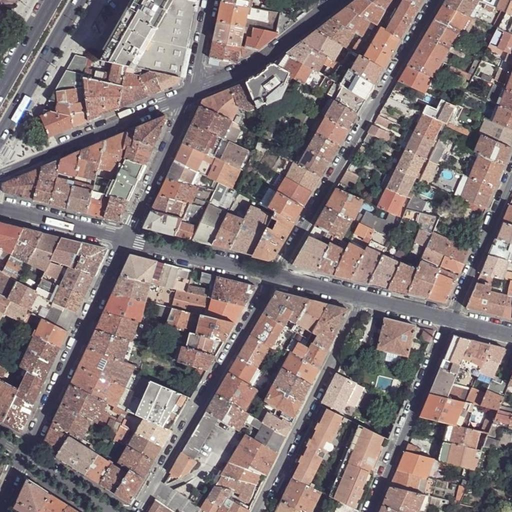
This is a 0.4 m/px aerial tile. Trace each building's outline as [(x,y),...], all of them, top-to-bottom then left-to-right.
[(192,23),(197,0),(195,0),(135,0),(134,3),(117,34),(101,61),(113,64),(180,78),(182,69),(185,56),(188,43),(192,23)] [(222,0),(222,2),(251,8),(252,0),(222,0)] [(370,22),(376,25),(376,26),(386,11),(366,0),(356,0),(350,5),(346,8),(370,22)] [(366,0),(386,11),(392,0),(366,0)] [(405,0),(403,0),(386,31),(401,39),(410,24),(419,8),(405,0)] [(405,0),(419,8),(423,1),(423,0),(405,0)] [(469,17),(478,1),(475,0),(445,0),(443,5),(469,17)] [(504,13),(510,0),(499,0),(496,9),(500,11),(504,13)] [(219,14),(218,22),(253,29),(276,33),(277,31),(279,21),(280,14),(251,8),(222,2),(219,14)] [(460,32),(469,17),(443,5),(438,14),(434,20),(460,32)] [(361,38),(370,22),(346,8),(335,17),(331,20),(355,34),(361,37),(360,37),(361,38)] [(496,29),(504,13),(500,11),(493,27),(496,29)] [(511,15),(508,14),(504,13),(496,29),(511,35),(511,15)] [(346,48),(355,34),(331,20),(328,22),(320,28),(316,31),(343,46),(346,48)] [(451,48),(460,32),(434,20),(430,28),(425,36),(451,48)] [(216,30),(214,41),(240,46),(242,35),(247,36),(252,37),(253,29),(218,22),(216,30)] [(381,28),(364,59),(383,70),(392,55),(401,39),(386,31),(381,28)] [(276,33),(253,29),(252,37),(247,36),(245,47),(252,49),(258,51),(269,42),(279,35),(279,33),(276,33)] [(511,35),(496,29),(492,38),(489,45),(511,54),(511,35)] [(333,62),(343,46),(316,31),(313,34),(304,41),(301,43),(327,58),(332,61),(333,62)] [(489,45),(492,38),(479,33),(476,39),(489,45)] [(448,52),(451,48),(425,36),(421,43),(416,51),(442,62),(448,52)] [(352,52),(359,56),(362,58),(364,54),(358,50),(362,42),(359,40),(352,52)] [(237,61),(238,59),(240,46),(214,41),(212,48),(210,59),(237,64),(237,61)] [(292,51),(287,54),(313,70),(318,73),(323,65),(327,58),(301,43),(299,45),(292,51)] [(511,54),(489,45),(487,49),(507,58),(506,61),(511,63),(511,73),(511,74),(511,73),(511,54)] [(242,57),(243,56),(248,52),(252,49),(245,47),(242,47),(242,57)] [(457,56),(460,51),(451,48),(448,52),(457,56)] [(433,78),(442,62),(416,51),(412,58),(407,66),(432,77),(433,78)] [(277,62),(274,65),(290,74),(288,76),(289,77),(298,82),(302,84),(304,85),(313,70),(287,54),(284,57),(277,62)] [(179,83),(180,78),(113,64),(110,74),(85,69),(87,58),(76,56),(71,63),(65,74),(130,88),(132,103),(136,101),(145,98),(152,95),(159,92),(166,89),(177,84),(179,83)] [(359,56),(350,72),(374,85),(379,77),(383,70),(364,59),(362,58),(359,56)] [(328,68),(332,61),(327,58),(323,65),(328,68)] [(474,76),(481,60),(477,58),(469,74),(474,76)] [(478,77),(486,62),(481,60),(474,76),(478,77)] [(252,80),(246,82),(255,107),(266,103),(267,106),(281,99),(287,85),(285,84),(289,77),(288,76),(290,74),(274,65),(268,69),(257,78),(252,80)] [(425,93),(432,77),(407,66),(402,76),(399,81),(425,93)] [(472,80),(474,76),(469,74),(451,66),(448,71),(471,81),(472,80)] [(348,70),(340,85),(352,92),(366,99),(370,93),(374,85),(350,72),(348,70)] [(511,73),(511,74),(507,72),(503,81),(508,83),(506,90),(511,92),(511,73)] [(130,88),(65,74),(59,83),(50,101),(58,103),(67,105),(77,104),(86,102),(88,121),(95,118),(112,111),(124,106),(132,103),(130,88)] [(481,79),(491,83),(493,79),(483,75),(481,79)] [(478,77),(474,76),(472,80),(497,91),(499,87),(491,83),(481,79),(478,77)] [(499,87),(500,87),(502,83),(493,79),(491,83),(499,87)] [(234,87),(231,89),(238,107),(246,111),(255,107),(246,82),(243,84),(234,87)] [(302,84),(298,82),(291,97),(294,99),(302,84)] [(486,100),(488,101),(491,95),(470,85),(466,92),(486,100)] [(204,100),(201,107),(231,122),(235,113),(238,107),(231,89),(219,94),(204,100)] [(511,92),(506,90),(500,106),(511,111),(511,92)] [(401,104),(409,107),(413,100),(393,91),(389,98),(401,104)] [(352,92),(343,107),(357,114),(362,106),(366,99),(352,92)] [(291,97),(282,114),(285,116),(294,99),(291,97)] [(397,111),(401,104),(389,98),(384,106),(385,107),(385,106),(397,111)] [(330,99),(321,114),(326,117),(335,102),(330,99)] [(423,114),(447,125),(448,122),(455,106),(441,100),(437,110),(427,105),(423,114)] [(488,113),(493,103),(488,101),(486,100),(482,110),(488,113)] [(86,122),(88,121),(86,102),(77,104),(67,105),(58,103),(55,108),(52,112),(69,116),(74,127),(78,126),(86,122)] [(335,102),(326,117),(348,130),(352,122),(357,114),(343,107),(335,102)] [(463,109),(459,107),(456,106),(455,106),(448,122),(455,125),(463,109)] [(511,111),(500,106),(493,122),(511,130),(511,111)] [(196,117),(192,125),(223,140),(230,144),(233,145),(241,127),(238,125),(231,122),(201,107),(196,117)] [(273,109),(265,127),(268,129),(276,111),(273,109)] [(387,119),(395,123),(398,116),(383,109),(379,116),(387,119)] [(69,129),(74,127),(69,116),(52,112),(44,110),(40,117),(50,137),(55,135),(69,129)] [(235,113),(231,122),(238,125),(242,116),(235,113)] [(447,125),(423,114),(414,131),(434,140),(441,126),(445,128),(446,126),(447,125)] [(140,127),(137,128),(134,141),(154,147),(167,119),(166,116),(159,119),(148,123),(140,127)] [(383,126),(387,119),(379,116),(375,122),(383,126)] [(326,117),(317,134),(339,146),(343,139),(348,130),(326,117)] [(475,139),(477,133),(455,125),(448,122),(447,125),(446,126),(475,139)] [(511,149),(511,130),(493,122),(490,129),(486,138),(511,149)] [(188,135),(184,143),(205,154),(214,158),(223,140),(192,125),(188,135)] [(369,133),(381,139),(385,131),(373,126),(369,133)] [(482,136),(486,138),(490,129),(483,126),(479,134),(482,136)] [(261,137),(258,143),(261,145),(268,129),(265,127),(263,133),(261,137)] [(132,130),(128,132),(124,150),(127,151),(124,159),(125,160),(145,166),(150,156),(154,147),(134,141),(137,128),(132,130)] [(382,139),(387,141),(390,135),(385,131),(381,139),(382,139)] [(425,158),(434,140),(414,131),(405,149),(425,158)] [(112,138),(105,142),(98,169),(118,174),(120,164),(122,159),(124,150),(128,132),(112,138)] [(379,145),(382,139),(381,139),(369,133),(364,141),(377,147),(378,147),(379,145)] [(317,134),(307,150),(329,162),(334,155),(339,146),(317,134)] [(508,158),(511,149),(486,138),(482,136),(475,153),(505,166),(508,158)] [(437,164),(448,141),(440,138),(429,160),(437,164)] [(91,148),(81,151),(76,175),(95,180),(96,177),(98,169),(105,142),(91,148)] [(178,155),(175,162),(197,172),(205,154),(184,143),(178,155)] [(230,144),(222,161),(240,170),(249,153),(233,145),(230,144)] [(468,155),(470,151),(454,144),(451,151),(466,158),(468,155)] [(367,156),(370,150),(361,146),(358,152),(367,156)] [(415,177),(425,158),(405,149),(396,169),(415,177)] [(300,163),(298,165),(300,166),(321,177),(325,169),(329,162),(307,150),(300,163)] [(81,151),(62,160),(59,172),(76,177),(76,175),(81,151)] [(470,151),(468,155),(466,158),(469,159),(470,156),(478,160),(470,178),(495,189),(500,178),(505,166),(475,153),(470,151)] [(197,172),(220,183),(233,190),(242,171),(240,170),(222,161),(214,158),(205,154),(197,172)] [(261,158),(259,162),(273,171),(276,165),(261,158)] [(287,159),(281,169),(288,173),(293,162),(288,159),(287,159)] [(62,160),(42,168),(39,179),(56,183),(57,177),(59,172),(62,160)] [(123,165),(120,164),(118,174),(116,182),(113,181),(107,196),(111,197),(129,201),(133,192),(145,166),(125,160),(123,165)] [(437,164),(429,160),(420,179),(420,181),(427,184),(437,164)] [(170,173),(167,180),(194,186),(196,181),(193,179),(197,172),(175,162),(170,173)] [(288,173),(284,178),(312,193),(315,186),(321,177),(300,166),(298,165),(293,162),(288,173)] [(25,198),(34,200),(39,179),(42,168),(35,170),(12,180),(3,184),(4,192),(25,198)] [(408,192),(415,177),(396,169),(393,175),(387,188),(406,196),(411,199),(413,195),(408,192)] [(95,180),(76,175),(76,177),(74,182),(94,187),(95,180)] [(344,176),(340,183),(350,187),(353,180),(344,176)] [(57,177),(56,183),(51,205),(59,207),(68,209),(74,182),(57,177)] [(95,180),(94,187),(93,192),(100,194),(103,179),(96,177),(95,180)] [(284,178),(276,192),(303,207),(307,200),(312,193),(284,178)] [(491,199),(495,189),(470,178),(461,198),(467,201),(487,209),(491,199)] [(39,179),(34,200),(42,202),(51,205),(56,183),(39,179)] [(160,196),(190,204),(191,204),(198,187),(194,186),(167,180),(162,190),(160,196)] [(94,187),(74,182),(68,209),(80,212),(88,214),(93,192),(94,187)] [(275,212),(294,222),(299,215),(303,207),(276,192),(269,188),(260,204),(275,212)] [(397,215),(406,196),(387,188),(377,206),(397,215)] [(201,207),(208,209),(209,205),(216,191),(207,189),(201,207)] [(353,220),(363,200),(337,189),(328,203),(326,207),(352,220),(353,220)] [(107,196),(100,194),(93,192),(88,214),(92,215),(102,217),(104,218),(111,197),(107,196)] [(406,209),(422,213),(430,215),(430,214),(431,210),(423,210),(427,202),(413,195),(411,199),(406,209)] [(155,205),(152,212),(184,219),(185,216),(190,204),(160,196),(155,205)] [(123,213),(129,201),(111,197),(104,218),(119,222),(123,213)] [(485,213),(487,209),(467,201),(465,205),(485,213)] [(185,216),(202,221),(208,209),(201,207),(191,204),(190,204),(185,216)] [(203,243),(213,245),(228,214),(209,205),(208,209),(202,221),(199,228),(193,240),(203,243)] [(502,223),(511,225),(511,205),(510,205),(504,217),(502,223)] [(242,252),(253,255),(273,217),(251,207),(244,221),(230,249),(242,252)] [(342,239),(352,220),(326,207),(318,221),(315,226),(327,232),(334,235),(342,239)] [(144,228),(193,240),(199,228),(183,222),(184,220),(184,219),(152,212),(148,221),(144,228)] [(287,235),(294,222),(275,212),(273,217),(253,255),(261,257),(269,259),(274,257),(287,235)] [(360,224),(375,231),(381,234),(386,221),(366,212),(360,224)] [(417,224),(434,230),(439,218),(439,217),(435,216),(430,215),(422,213),(417,224)] [(223,248),(230,249),(244,221),(228,214),(213,245),(223,248)] [(0,248),(3,250),(12,254),(23,228),(2,223),(0,222),(0,248)] [(354,233),(370,241),(373,234),(375,231),(360,224),(359,223),(354,233)] [(498,233),(495,238),(511,242),(511,225),(502,223),(498,233)] [(12,254),(11,254),(8,259),(2,271),(18,281),(19,281),(28,262),(43,233),(33,231),(23,228),(12,254)] [(408,294),(427,248),(432,235),(421,230),(406,265),(401,262),(389,289),(400,292),(408,294)] [(330,243),(334,235),(327,232),(323,239),(330,243)] [(28,262),(47,270),(62,238),(49,235),(43,233),(28,262)] [(384,255),(376,252),(381,241),(379,239),(373,234),(370,241),(365,251),(352,280),(359,282),(369,284),(384,255)] [(463,264),(470,249),(433,234),(432,235),(427,248),(445,257),(463,264)] [(330,243),(346,250),(349,244),(349,242),(342,239),(334,235),(330,243)] [(304,268),(317,271),(329,245),(309,236),(293,264),(304,268)] [(71,266),(82,243),(74,241),(62,238),(47,270),(44,276),(43,278),(56,284),(65,264),(70,267),(71,266)] [(491,248),(488,255),(509,260),(511,250),(511,242),(495,238),(491,248)] [(93,246),(82,243),(71,266),(94,276),(101,262),(107,249),(93,246)] [(326,273),(334,276),(346,250),(330,243),(329,245),(317,271),(326,273)] [(344,278),(352,280),(365,251),(349,244),(346,250),(334,276),(344,278)] [(427,298),(445,257),(427,248),(408,294),(419,296),(427,298)] [(0,256),(8,259),(11,254),(12,254),(3,250),(0,256)] [(126,266),(122,275),(152,283),(174,288),(177,276),(187,278),(190,270),(155,261),(131,255),(126,266)] [(384,255),(369,284),(380,287),(389,289),(401,262),(384,255)] [(483,266),(481,273),(494,276),(502,278),(509,260),(488,255),(483,266)] [(454,285),(457,277),(445,272),(447,267),(460,273),(460,271),(463,264),(445,257),(427,298),(437,301),(446,303),(454,285)] [(91,284),(94,276),(71,266),(70,267),(62,287),(86,295),(91,284)] [(0,294),(8,298),(18,281),(2,271),(1,271),(0,271),(0,294)] [(36,292),(43,278),(44,276),(36,273),(29,288),(35,292),(36,292)] [(216,285),(214,292),(190,285),(189,289),(189,292),(213,298),(245,306),(251,297),(257,286),(223,278),(202,273),(200,280),(201,281),(216,285)] [(481,273),(478,279),(492,282),(494,276),(481,273)] [(119,282),(114,294),(147,302),(152,283),(122,275),(119,282)] [(52,301),(59,286),(56,284),(43,278),(36,292),(35,292),(35,294),(52,301)] [(73,322),(78,312),(57,304),(52,301),(35,294),(35,292),(29,288),(19,281),(18,281),(8,298),(12,301),(31,310),(33,311),(32,313),(44,319),(69,331),(73,322)] [(476,310),(484,312),(490,291),(491,287),(476,283),(466,308),(476,310)] [(81,304),(86,295),(62,287),(59,286),(52,301),(57,304),(78,312),(81,304)] [(178,290),(173,308),(193,313),(203,316),(208,317),(213,298),(189,292),(183,291),(178,290)] [(271,301),(264,313),(285,326),(289,319),(296,323),(309,300),(294,296),(277,291),(271,301)] [(490,291),(484,312),(492,314),(502,316),(507,295),(490,291)] [(12,301),(8,298),(0,294),(0,310),(5,313),(12,301)] [(109,303),(105,312),(139,321),(141,321),(147,302),(114,294),(109,303)] [(511,296),(507,295),(502,316),(511,319),(511,318),(511,296)] [(213,298),(208,317),(235,324),(241,314),(245,306),(213,298)] [(309,300),(296,323),(292,330),(297,333),(310,340),(313,333),(328,305),(317,302),(309,300)] [(23,323),(31,310),(12,301),(5,313),(12,317),(23,323)] [(337,307),(328,305),(313,333),(318,336),(315,343),(328,351),(348,310),(337,307)] [(173,308),(165,328),(173,330),(182,331),(186,332),(193,313),(173,308)] [(102,319),(97,330),(130,341),(133,341),(135,335),(139,321),(105,312),(102,319)] [(5,313),(3,318),(9,322),(12,317),(5,313)] [(285,326),(264,313),(256,327),(251,336),(270,346),(285,355),(288,349),(297,333),(292,330),(285,326)] [(203,316),(198,335),(224,341),(230,332),(235,324),(208,317),(203,316)] [(65,339),(69,331),(44,319),(36,335),(61,347),(65,339)] [(399,322),(385,319),(378,349),(408,357),(416,326),(399,322)] [(153,341),(159,343),(161,338),(165,328),(141,321),(139,321),(135,335),(153,341)] [(165,328),(161,338),(169,341),(173,330),(165,328)] [(435,331),(426,329),(421,339),(430,342),(435,331)] [(88,348),(123,362),(130,341),(97,330),(93,338),(88,348)] [(186,332),(182,331),(179,339),(189,342),(191,334),(186,332)] [(0,340),(8,345),(11,340),(0,333),(0,340)] [(310,340),(297,333),(288,349),(292,352),(320,368),(323,361),(328,351),(315,343),(310,340)] [(189,342),(187,349),(216,356),(219,350),(224,341),(198,335),(191,334),(189,342)] [(58,356),(61,347),(36,335),(29,351),(54,363),(58,356)] [(257,368),(270,346),(251,336),(245,347),(238,357),(257,368)] [(471,341),(459,338),(454,336),(449,348),(445,359),(461,366),(471,341)] [(153,341),(150,347),(156,349),(159,343),(153,341)] [(471,341),(461,366),(460,368),(478,375),(479,372),(491,345),(481,343),(471,341)] [(497,347),(491,345),(479,372),(493,378),(497,369),(500,361),(505,349),(497,347)] [(184,347),(179,362),(198,368),(208,370),(212,362),(216,356),(187,349),(184,347)] [(115,406),(123,410),(127,412),(128,411),(139,376),(141,369),(123,362),(88,348),(85,354),(75,378),(72,384),(107,402),(115,406)] [(406,366),(408,357),(378,349),(375,359),(406,366)] [(511,350),(509,350),(505,349),(500,361),(507,363),(511,352),(511,350)] [(51,370),(54,363),(29,351),(23,364),(22,367),(28,370),(46,380),(51,370)] [(292,352),(283,368),(311,385),(315,376),(320,368),(292,352)] [(248,384),(257,368),(238,357),(234,364),(229,372),(248,384)] [(434,383),(430,394),(447,398),(452,387),(460,368),(461,366),(445,359),(442,366),(434,383)] [(0,376),(3,378),(8,367),(0,362),(0,376)] [(342,362),(340,367),(345,370),(348,365),(342,362)] [(208,370),(198,368),(188,386),(196,390),(201,382),(208,370)] [(283,368),(274,385),(303,402),(307,394),(311,385),(283,368)] [(502,372),(497,369),(493,378),(490,384),(496,386),(502,372)] [(40,394),(46,380),(28,370),(25,376),(26,376),(19,390),(17,395),(35,404),(40,394)] [(245,411),(257,389),(248,384),(229,372),(223,383),(217,394),(245,411)] [(363,388),(336,374),(328,390),(322,402),(342,413),(347,403),(354,406),(363,388)] [(139,376),(128,411),(145,419),(170,429),(182,410),(187,401),(188,398),(191,399),(192,398),(139,376)] [(0,418),(4,421),(17,395),(19,390),(1,380),(0,382),(0,418)] [(67,394),(63,402),(98,422),(103,411),(107,402),(72,384),(67,394)] [(507,391),(496,386),(490,384),(487,391),(504,397),(507,391)] [(274,385),(266,400),(267,400),(284,410),(295,417),(298,410),(303,402),(274,385)] [(452,387),(447,398),(465,403),(466,403),(471,391),(452,387)] [(471,391),(466,403),(481,407),(486,394),(475,389),(473,389),(471,391)] [(486,394),(481,407),(499,411),(499,410),(504,397),(487,391),(486,394)] [(245,420),(249,414),(245,411),(217,394),(213,401),(207,411),(219,418),(239,430),(245,420)] [(424,408),(420,417),(449,424),(456,426),(465,403),(447,398),(430,394),(424,408)] [(22,433),(35,404),(17,395),(4,421),(13,427),(22,433)] [(82,439),(90,425),(97,429),(99,423),(98,422),(63,402),(59,411),(54,421),(72,432),(82,439)] [(370,472),(384,437),(321,405),(317,413),(323,416),(313,436),(303,457),(293,478),(322,492),(329,496),(337,500),(343,503),(354,508),(370,472)] [(123,410),(115,406),(113,411),(120,415),(123,410)] [(477,408),(469,429),(480,432),(489,434),(494,423),(494,422),(489,419),(492,412),(477,408)] [(112,416),(106,427),(117,433),(121,425),(124,418),(127,412),(123,410),(120,415),(118,419),(112,416)] [(268,414),(263,422),(286,436),(290,427),(295,417),(284,410),(278,420),(268,414)] [(511,413),(499,410),(499,411),(494,422),(494,423),(511,427),(511,413)] [(103,411),(98,422),(99,423),(106,427),(112,416),(103,411)] [(196,430),(183,452),(171,473),(178,477),(180,477),(180,478),(190,472),(198,462),(194,459),(219,418),(207,411),(196,430)] [(317,413),(286,474),(293,478),(303,457),(313,436),(323,416),(317,413)] [(250,424),(254,417),(249,414),(245,420),(250,424)] [(263,422),(255,417),(254,417),(250,424),(260,430),(255,439),(277,453),(286,436),(263,422)] [(132,423),(124,418),(121,425),(129,429),(132,423)] [(145,419),(136,433),(163,446),(168,438),(173,431),(170,429),(145,419)] [(49,450),(57,455),(70,436),(72,432),(54,421),(49,433),(43,446),(49,450)] [(446,433),(444,442),(475,450),(480,432),(469,429),(456,426),(449,424),(446,433)] [(117,433),(114,440),(120,442),(122,443),(130,429),(129,429),(121,425),(117,433)] [(136,433),(128,447),(155,461),(159,454),(163,446),(136,433)] [(247,511),(249,509),(228,497),(231,490),(240,493),(239,497),(249,503),(250,500),(260,474),(266,476),(277,453),(255,439),(247,434),(246,436),(243,440),(230,463),(202,509),(207,511),(247,511)] [(72,465),(86,474),(98,454),(101,450),(91,444),(89,448),(70,436),(57,455),(72,465)] [(107,454),(111,457),(120,442),(114,440),(107,454)] [(483,448),(493,449),(497,450),(498,442),(486,440),(483,448)] [(441,451),(439,461),(452,464),(471,469),(472,469),(477,459),(476,459),(476,457),(474,456),(477,450),(475,450),(444,442),(441,451)] [(408,445),(405,453),(415,455),(417,449),(408,445)] [(130,469),(145,478),(149,472),(155,461),(128,447),(120,462),(130,469)] [(400,464),(398,470),(427,477),(432,459),(415,455),(405,453),(400,464)] [(100,483),(113,464),(98,454),(86,474),(94,479),(100,483)] [(439,461),(436,460),(435,468),(450,471),(452,464),(439,461)] [(108,488),(115,493),(128,473),(113,464),(100,483),(108,488)] [(137,492),(145,478),(130,469),(128,473),(115,493),(131,502),(137,492)] [(422,495),(427,477),(398,470),(394,479),(391,487),(422,495)] [(21,494),(15,506),(24,511),(40,511),(52,494),(28,478),(21,494)] [(310,511),(322,492),(293,478),(287,489),(281,501),(302,511),(310,511)] [(177,491),(179,493),(182,490),(191,486),(187,483),(174,490),(177,491)] [(386,498),(383,506),(398,511),(418,511),(425,496),(424,495),(422,495),(391,487),(386,498)] [(191,500),(195,502),(200,494),(197,491),(191,500)] [(61,500),(52,494),(40,511),(64,511),(69,505),(61,500)] [(302,511),(281,501),(275,511),(267,511),(302,511)] [(352,511),(354,508),(343,503),(338,511),(352,511)]
